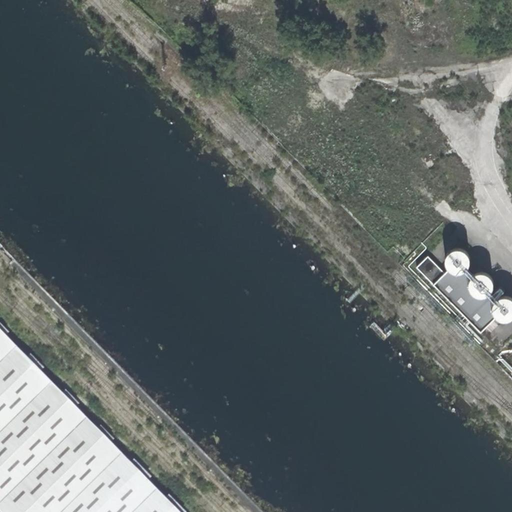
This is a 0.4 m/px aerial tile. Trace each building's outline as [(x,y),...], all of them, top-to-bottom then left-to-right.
[(177,48),(182,44),(180,42),(181,40),(176,35),(170,41),(177,48)] [(220,88),(224,83),(215,75),(211,79),(220,88)] [(293,128),(299,124),(303,118),(304,112),(302,104),(297,99),(291,96),(283,96),(276,100),(272,106),(271,114),(273,120),(278,125),(284,128),(293,128)] [(328,118),(335,111),(326,101),(319,108),(328,118)] [(368,134),(373,133),(377,129),(377,122),(374,118),(369,116),(364,117),(360,121),(359,126),(361,130),(364,133),(368,134)] [(175,511),(0,333),(0,511),(175,511)]
